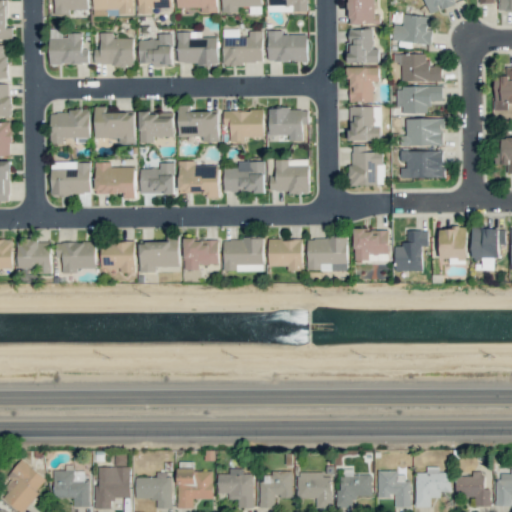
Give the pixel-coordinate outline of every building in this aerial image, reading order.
[(0,0),(0,38),(12,39),(12,27),(6,27),(6,0),(0,0)] [(88,0),(54,0),(55,14),(69,14),(69,9),(88,9),(88,0)] [(93,0),(94,15),(133,14),(133,0),(93,0)] [(138,0),(138,13),(152,13),(152,7),(172,8),(171,0),(138,0)] [(217,12),(216,0),(177,0),(178,7),(201,7),(201,12),(217,12)] [(221,0),(222,12),(238,12),(238,5),(261,6),(261,0),(221,0)] [(266,0),(267,4),(293,5),(293,11),(307,11),(306,0),(266,0)] [(348,0),(349,24),(375,24),(374,0),(348,0)] [(423,0),(428,13),(454,5),(452,0),(423,0)] [(511,10),(511,0),(498,0),(499,10),(511,10)] [(428,15),(403,14),(402,24),(393,24),(392,41),(431,42),(432,29),(428,28),(428,15)] [(349,63),(379,62),(379,48),(373,48),(372,29),(348,29),(349,63)] [(223,37),(223,63),(262,64),(263,30),(249,30),(249,37),(223,37)] [(307,60),(307,33),(282,34),(281,30),(267,30),(268,61),(307,60)] [(201,31),(177,32),(178,64),(218,63),(217,36),(201,37),(201,31)] [(49,63),(88,64),(89,49),(82,49),(82,33),(67,32),(67,38),(50,37),(49,63)] [(133,38),(114,38),(114,32),(100,32),(100,49),(94,49),(94,66),(134,65),(133,38)] [(172,64),(172,33),(158,33),(159,39),(139,39),(139,64),(172,64)] [(7,44),(0,44),(0,77),(8,78),(7,44)] [(427,53),(393,54),(394,63),(401,63),(402,82),(442,80),(441,65),(428,66),(427,53)] [(508,109),(507,103),(511,102),(511,65),(505,66),(506,76),(494,76),(494,110),(508,109)] [(373,101),(373,81),(379,81),(379,66),(349,67),(349,101),(373,101)] [(10,83),(0,83),(0,116),(10,116),(10,83)] [(402,113),(429,112),(429,100),(442,100),(442,85),(396,86),(397,106),(402,106),(402,113)] [(179,136),(203,136),(203,142),(218,142),(218,111),(192,111),(192,104),(179,104),(179,136)] [(135,142),(135,111),(107,112),(107,106),(95,106),(95,137),(119,137),(119,143),(135,142)] [(373,106),(349,106),(349,140),(381,140),(381,126),(373,126),(373,106)] [(289,135),(289,140),(302,140),(302,124),(308,123),(308,108),(269,108),(269,135),(289,135)] [(263,136),(263,109),(224,110),(224,125),(230,125),(230,141),(245,141),(245,136),(263,136)] [(51,144),(64,144),(64,137),(90,136),(89,110),(50,111),(51,144)] [(174,136),(174,111),(139,112),(140,142),(154,142),(153,136),(174,136)] [(443,117),(406,118),(406,135),(400,135),(401,146),(444,145),(443,117)] [(0,155),(11,155),(11,122),(0,121),(0,155)] [(511,137),(502,137),(502,148),(496,148),(495,164),(507,164),(506,172),(511,172),(511,137)] [(367,151),(366,145),(350,146),(351,185),(384,184),(384,151),(367,151)] [(443,150),(400,150),(401,164),(400,164),(400,178),(444,177),(443,150)] [(270,192),(309,191),(308,159),(272,160),(272,170),(269,170),(270,192)] [(0,160),(0,200),(10,200),(9,160),(0,160)] [(218,197),(218,165),(195,165),(195,160),(179,160),(179,192),(208,192),(208,197),(218,197)] [(264,191),(264,160),(238,161),(238,167),(224,168),(224,192),(264,191)] [(90,161),(51,162),(51,194),(90,194),(90,161)] [(135,167),(111,167),(111,161),(95,162),(96,193),(124,193),(124,198),(135,198),(135,167)] [(140,168),(141,194),(175,193),(174,162),(160,162),(160,168),(140,168)] [(439,258),(466,259),(467,228),(440,227),(439,258)] [(505,228),(472,227),(471,260),(481,260),(480,269),(494,269),(494,257),(499,257),(499,244),(505,244),(505,228)] [(354,229),(354,261),(388,260),(388,228),(354,229)] [(422,270),(422,245),(428,245),(428,230),(407,230),(407,244),(395,244),(395,270),(422,270)] [(347,237),(308,237),(307,270),(347,270),(347,237)] [(263,271),(263,238),(224,238),(223,270),(263,271)] [(218,239),(184,239),(184,269),(199,269),(199,264),(218,264),(218,239)] [(302,239),(269,239),(269,265),(288,266),(288,270),(302,270),(302,239)] [(0,240),(0,268),(12,268),(12,240),(0,240)] [(50,240),(17,241),(18,267),(39,267),(39,273),(51,273),(50,240)] [(140,272),(156,271),(156,266),(180,266),(179,240),(140,241),(140,272)] [(96,268),(95,241),(56,242),(57,257),(62,257),(63,273),(77,272),(77,268),(96,268)] [(135,241),(101,241),(101,266),(120,266),(120,272),(134,272),(135,241)] [(20,511),(47,480),(21,458),(7,476),(12,479),(0,493),(0,494),(20,511)] [(130,498),(130,466),(96,466),(95,508),(111,508),(111,498),(130,498)] [(415,506),(431,506),(431,497),(440,497),(440,491),(450,491),(450,472),(438,472),(438,466),(426,466),(426,472),(415,472),(415,506)] [(253,507),(253,473),(242,473),(242,468),(229,468),(229,473),(217,473),(217,493),(228,492),(228,499),(238,498),(238,507),(253,507)] [(511,495),(511,468),(510,468),(510,473),(497,473),(496,505),(511,505),(511,496),(511,495)] [(53,470),(54,498),(73,497),(74,506),(89,506),(89,481),(85,481),(84,469),(53,470)] [(212,469),(178,469),(177,507),(193,508),(193,498),(212,498),(212,469)] [(291,471),(260,472),(260,507),(275,507),(275,497),(292,497),(291,471)] [(297,472),(297,498),(315,497),(315,507),(332,506),(331,476),(324,476),(324,471),(297,472)] [(409,506),(408,471),(377,471),(378,496),(395,496),(395,506),(409,506)] [(456,475),(455,496),(475,496),(475,505),(489,505),(490,488),(483,488),(483,471),(472,471),(472,476),(456,475)] [(135,498),(156,498),(156,508),(170,508),(171,472),(156,472),(156,476),(136,476),(135,498)] [(336,507),(355,508),(356,496),(371,496),(372,475),(340,474),(340,490),(336,490),(336,507)]
